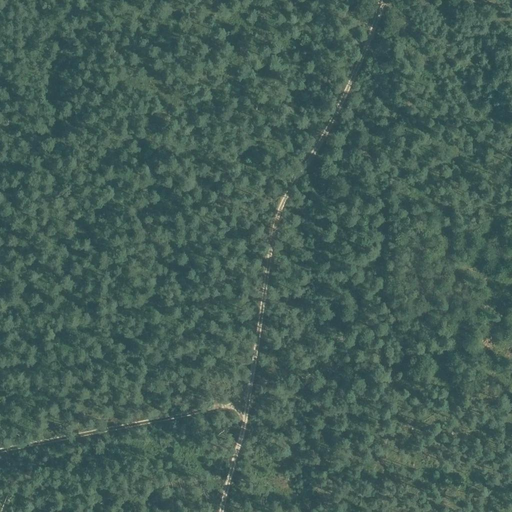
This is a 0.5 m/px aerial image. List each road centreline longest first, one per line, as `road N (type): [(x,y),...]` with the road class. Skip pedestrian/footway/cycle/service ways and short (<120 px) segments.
road 1 (track): [(378,0),(362,52),(270,238),(243,430),(221,511)]
road 2 (track): [(0,449),(247,402)]
